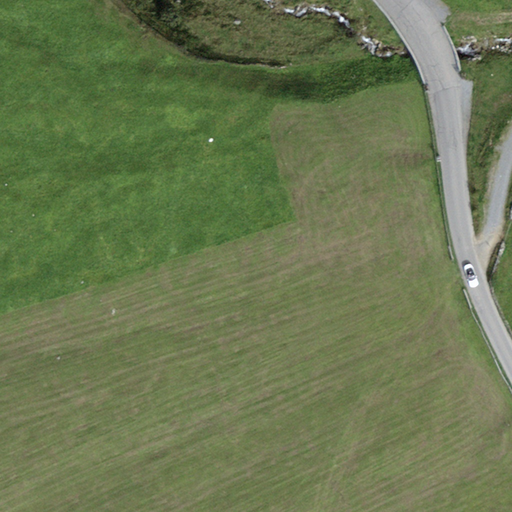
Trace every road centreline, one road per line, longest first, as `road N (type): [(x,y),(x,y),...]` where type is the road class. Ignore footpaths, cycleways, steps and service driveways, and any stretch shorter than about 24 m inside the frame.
road 1 (tertiary): [(390,0),(416,25),(441,77),(459,225),(484,306),(511,361)]
road 2 (track): [(470,268),(484,248),(511,153)]
